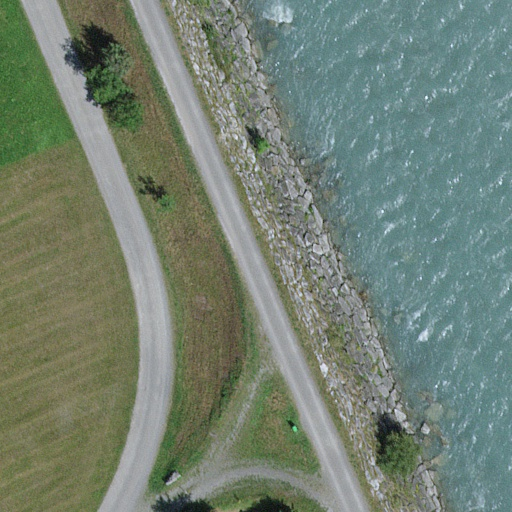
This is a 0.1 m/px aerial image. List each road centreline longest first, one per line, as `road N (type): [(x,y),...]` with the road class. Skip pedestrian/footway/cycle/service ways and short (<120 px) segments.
road 1 (track): [(359,511),(141,0)]
road 2 (track): [(113,511),(144,437),(152,343),(136,248),(35,0)]
road 3 (track): [(210,473),(278,474),(338,496),(354,511)]
